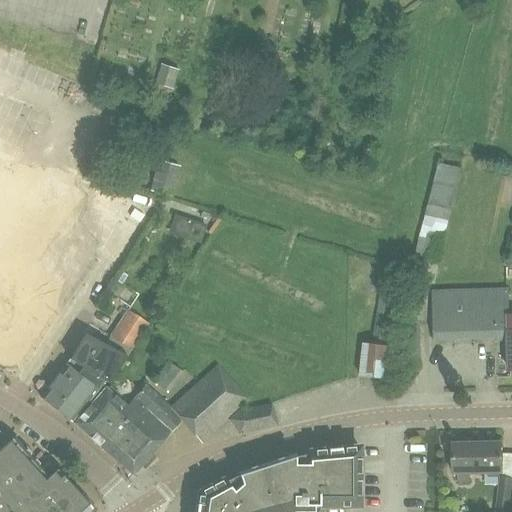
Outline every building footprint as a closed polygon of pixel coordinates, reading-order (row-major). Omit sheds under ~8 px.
[(157,86),(173,91),(179,72),(163,67),(157,86)] [(158,161),(150,192),(164,196),(172,198),(180,167),(158,161)] [(439,161),(429,203),(453,209),(463,167),(439,161)] [(429,203),(416,256),(440,262),(453,209),(429,203)] [(1,243),(15,250),(23,235),(9,227),(1,243)] [(8,300),(4,298),(0,304),(0,339),(43,272),(31,264),(8,300)] [(386,265),(374,336),(378,337),(377,344),(392,346),(405,269),(386,265)] [(511,315),(509,316),(508,291),(433,293),(435,340),(498,338),(498,340),(509,340),(510,372),(511,371),(511,315)] [(0,354),(11,364),(46,325),(29,310),(0,341),(0,354)] [(128,310),(111,336),(130,348),(147,322),(128,310)] [(406,324),(400,324),(401,369),(419,369),(418,324),(406,324)] [(124,359),(85,335),(69,360),(103,381),(108,384),(124,359)] [(364,344),(360,376),(396,380),(399,347),(364,344)] [(40,399),(71,423),(97,390),(103,381),(69,360),(68,360),(65,365),(66,366),(40,399)] [(168,362),(154,381),(168,391),(182,373),(168,362)] [(150,454),(180,421),(200,443),(227,418),(239,433),(277,425),(270,405),(233,413),(248,400),(217,366),(169,409),(144,386),(125,408),(104,389),(72,424),(130,477),(143,463),(146,466),(154,458),(150,454)] [(0,511),(88,511),(92,509),(56,471),(53,474),(49,469),(45,472),(14,438),(0,450),(0,511)] [(453,444),(454,475),(458,475),(458,484),(470,483),(470,475),(502,474),(501,443),(453,444)] [(195,511),(318,511),(324,507),(359,507),(359,474),(357,474),(357,460),(359,460),(359,447),(308,452),(308,454),(294,457),(293,455),(237,473),(238,475),(224,482),(223,480),(198,493),(195,511)] [(435,473),(439,460),(421,454),(416,467),(435,473)] [(511,477),(500,477),(495,511),(509,511),(511,493),(511,477)]
